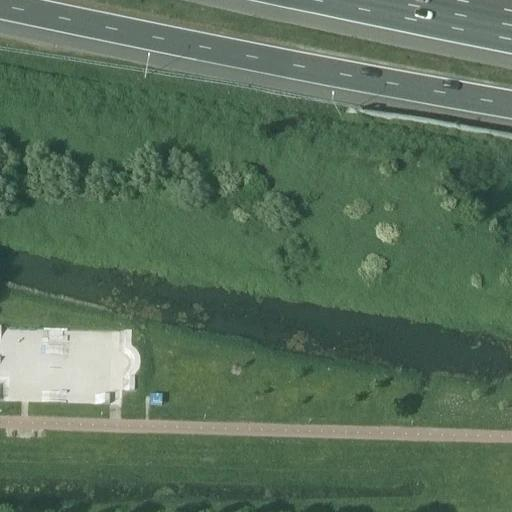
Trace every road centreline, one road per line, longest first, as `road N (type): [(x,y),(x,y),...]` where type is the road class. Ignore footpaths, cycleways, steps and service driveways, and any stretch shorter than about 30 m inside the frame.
road 1 (motorway): [(0,7),(511,105)]
road 2 (motorway): [(391,0),(511,24)]
